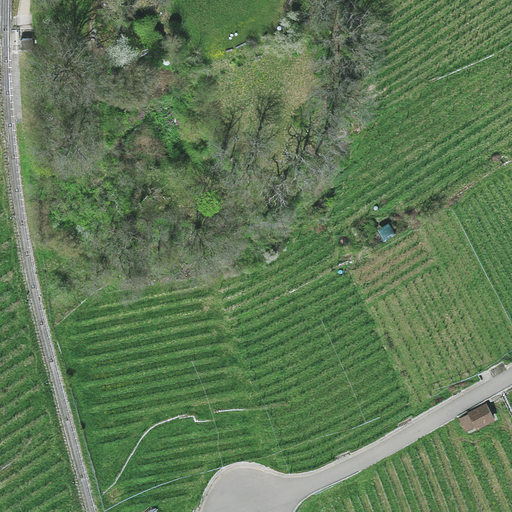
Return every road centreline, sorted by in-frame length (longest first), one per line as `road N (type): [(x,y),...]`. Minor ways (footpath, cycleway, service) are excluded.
road 1 (track): [(243,504),(360,459),(511,372)]
road 2 (trunk): [(511,414),(363,511)]
